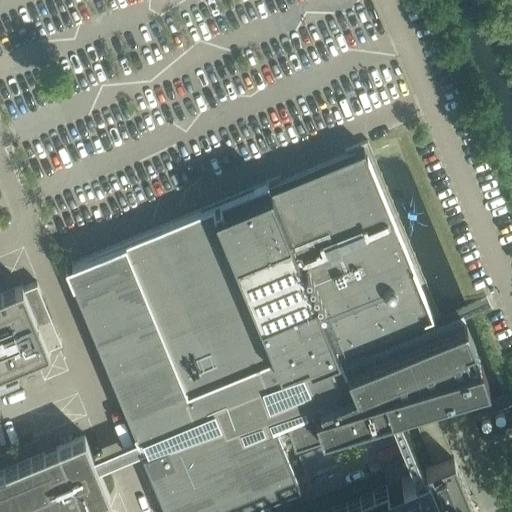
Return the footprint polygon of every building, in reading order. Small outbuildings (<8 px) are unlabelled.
[(153,478),(151,479),(157,493),(155,493),(160,507),(162,506),(164,511),(228,511),(251,503),(258,500),(262,511),(271,511),(265,497),(273,494),(300,483),(282,441),(292,437),(294,442),(308,437),(386,412),(391,411),(400,408),(402,406),(427,398),(429,398),(432,397),(433,396),(436,395),(440,394),(442,393),(455,389),(469,384),(478,381),(487,378),(486,375),(480,356),(475,358),(470,359),(465,344),(469,342),(474,340),(465,318),(452,324),(444,327),(443,327),(440,329),(437,330),(412,340),(345,369),(337,349),(423,312),(423,313),(431,310),(363,146),(282,180),(280,176),(174,220),(73,262),(73,261),(65,264),(136,437),(112,448),(92,457),(97,468),(117,460),(141,449),(153,478)] [(0,511),(55,511),(106,491),(97,468),(92,457),(83,436),(71,441),(0,470),(0,369),(49,350),(47,346),(53,344),(61,340),(37,281),(23,287),(22,284),(0,293),(0,511)] [(478,381),(469,384),(478,406),(487,403),(478,381)] [(511,395),(511,394),(474,409),(476,416),(480,426),(511,413),(511,395)] [(415,473),(402,479),(403,480),(389,486),(388,484),(387,485),(369,493),(321,511),(477,511),(472,500),(471,495),(460,469),(455,457),(454,457),(427,468),(427,470),(426,471),(400,408),(391,411),(417,474),(415,475),(415,473)] [(495,422),(486,425),(492,439),(501,436),(495,422)]
